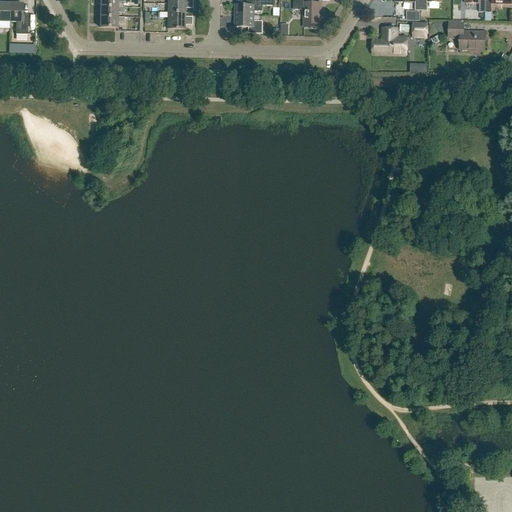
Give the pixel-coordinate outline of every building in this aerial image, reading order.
[(124,0),(100,0),(100,8),(118,8),(118,3),(125,3),(124,0)] [(275,6),(275,0),(257,0),(257,5),(235,5),(235,16),(254,17),(254,11),(263,11),(263,6),(275,6)] [(320,19),(321,3),(307,3),(307,0),(293,0),(293,10),(304,10),(304,28),(318,28),(318,19),(320,19)] [(421,12),(421,0),(415,0),(414,0),(394,0),(395,4),(415,4),(414,12),(421,12)] [(421,0),(421,12),(427,12),(427,4),(441,4),(441,0),(426,0),(427,0),(421,0)] [(485,13),(485,1),(479,1),(478,0),(464,0),(465,5),(479,5),(479,13),(485,13)] [(485,1),(485,13),(491,13),(491,5),(511,5),(511,0),(491,0),(491,2),(485,1)] [(0,22),(10,22),(10,5),(0,4),(0,22)] [(10,5),(10,22),(15,23),(15,35),(27,36),(28,18),(22,18),(22,5),(10,5)] [(193,9),(193,5),(168,5),(168,13),(185,13),(185,9),(193,9)] [(125,8),(118,8),(100,8),(100,18),(118,18),(118,13),(124,13),(125,8)] [(185,18),(185,13),(168,13),(168,21),(192,22),(192,18),(185,18)] [(406,22),(419,22),(419,13),(406,13),(406,22)] [(254,21),(254,17),(235,16),(234,28),(248,28),(248,34),(262,34),(263,22),(254,21)] [(124,18),(118,18),(100,18),(100,28),(117,29),(117,23),(124,23),(124,18)] [(192,26),(192,22),(168,21),(167,30),(185,30),(185,26),(192,26)] [(427,40),(427,24),(413,24),(413,40),(427,40)] [(485,52),(485,34),(464,33),(464,24),(450,24),(449,39),(461,39),(460,50),(471,51),(471,52),(485,52)] [(390,57),(390,31),(383,31),(382,43),(373,43),(373,57),(390,57)] [(390,31),(390,57),(406,57),(407,40),(397,40),(397,31),(390,31)] [(16,53),(16,54),(35,55),(35,54),(35,47),(16,46),(16,53)]
